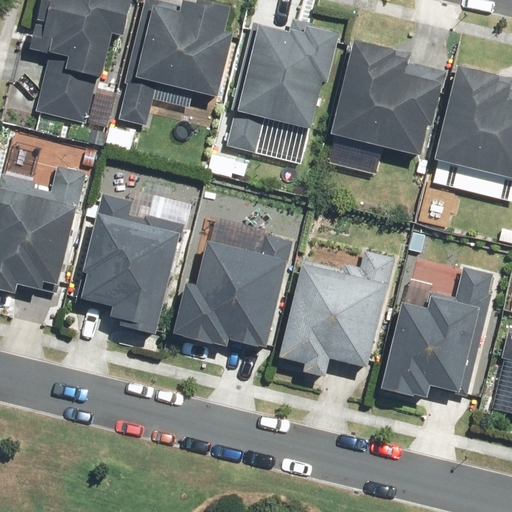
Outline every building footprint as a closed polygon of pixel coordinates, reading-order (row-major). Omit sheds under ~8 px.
[(39,112),(89,125),(101,79),(108,81),(119,37),(129,39),(139,0),(48,0),(43,22),(54,24),(52,30),(41,27),(35,51),(53,56),(39,112)] [(123,121),(150,127),(160,84),(225,99),(240,36),(231,34),(237,9),(203,1),(202,5),(189,2),(188,8),(151,0),(148,0),(128,86),(131,86),(123,121)] [(256,25),(236,112),(239,113),(231,148),(260,155),(269,120),(318,132),(329,85),(335,86),(347,36),(318,30),(318,26),(296,21),(293,34),(256,25)] [(361,43),(338,137),(426,158),(433,129),(438,130),(449,87),(447,86),(450,73),(413,64),(415,56),(361,43)] [(511,79),(464,68),(441,163),(511,179),(511,79)] [(0,290),(22,296),(24,288),(49,293),(51,285),(65,288),(83,209),(82,209),(90,174),(62,167),(55,194),(39,190),(40,184),(5,175),(1,193),(4,193),(0,208),(0,290)] [(128,329),(163,337),(187,236),(185,236),(188,226),(148,217),(147,219),(133,216),(137,203),(105,196),(100,217),(103,218),(91,270),(88,269),(79,305),(103,311),(104,306),(119,309),(117,320),(129,323),(128,329)] [(180,337),(233,350),(235,342),(274,351),(295,263),(293,262),(297,244),(269,237),(264,255),(213,243),(203,288),(192,286),(180,337)] [(337,362),(374,371),(395,287),(393,286),(399,259),(368,252),(364,269),(348,265),(347,271),(310,262),(286,361),(312,367),(311,375),(332,380),(337,362)] [(409,304),(388,392),(420,400),(421,397),(434,400),(437,389),(472,397),(496,296),(493,295),(498,275),(466,268),(459,299),(434,293),(430,309),(409,304)]
